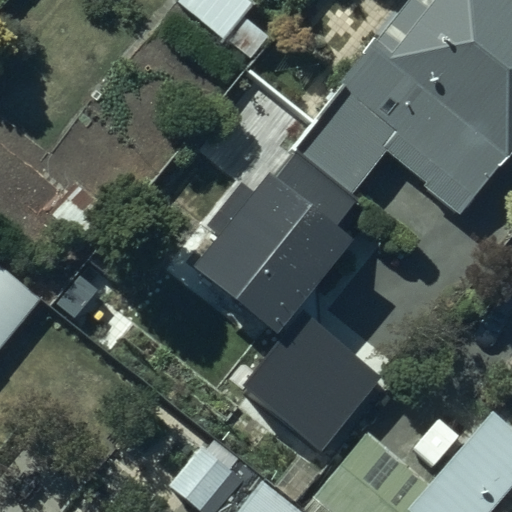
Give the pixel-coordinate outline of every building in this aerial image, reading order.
[(245,14),(227,0),(183,0),(168,18),(211,54),(245,14)] [(369,404),(289,339),(348,268),(323,248),(388,170),(456,226),(511,158),(511,0),(417,0),(322,116),(332,124),(268,203),(260,196),(186,287),(270,356),(239,394),(322,462),(369,404)] [(0,287),(0,356),(33,311),(0,287)] [(358,448),(305,511),(306,511),(505,511),(511,504),(511,448),(489,429),(426,505),(358,448)] [(206,441),(167,487),(196,511),(216,511),(247,476),(206,441)]
